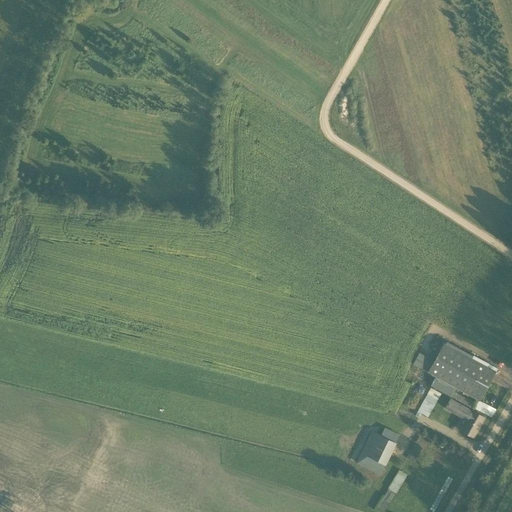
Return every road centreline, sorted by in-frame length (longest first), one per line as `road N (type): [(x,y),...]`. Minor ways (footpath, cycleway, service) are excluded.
road 1 (unclassified): [(385,0),(326,103),(327,129),(511,255)]
road 2 (unclassified): [(511,400),(447,511)]
